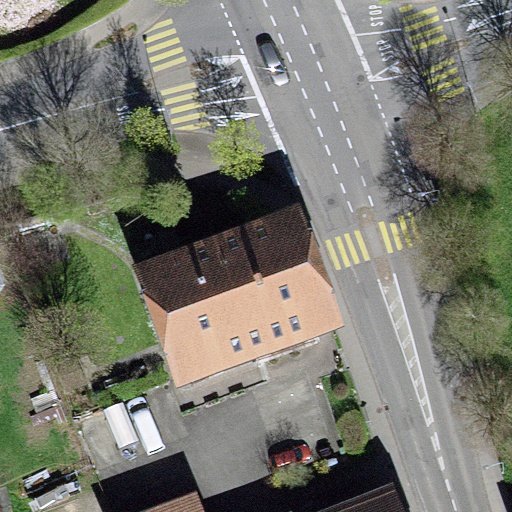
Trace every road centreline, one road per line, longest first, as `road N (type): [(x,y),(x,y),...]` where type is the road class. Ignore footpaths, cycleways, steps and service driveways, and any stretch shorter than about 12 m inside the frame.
road 1 (secondary): [(303,58),(372,241),(456,511)]
road 2 (tertiary): [(0,129),(202,68),(303,58)]
road 3 (tertiary): [(303,58),(395,58),(511,23)]
